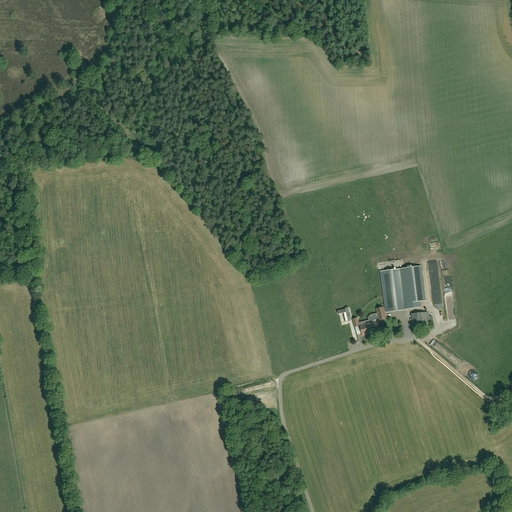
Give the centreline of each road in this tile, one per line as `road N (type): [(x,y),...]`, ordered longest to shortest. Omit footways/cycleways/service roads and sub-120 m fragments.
road 1 (unclassified): [(312,511),(282,420),(282,375),(377,343),(412,339),(429,350)]
road 2 (track): [(124,0),(109,46),(30,137)]
